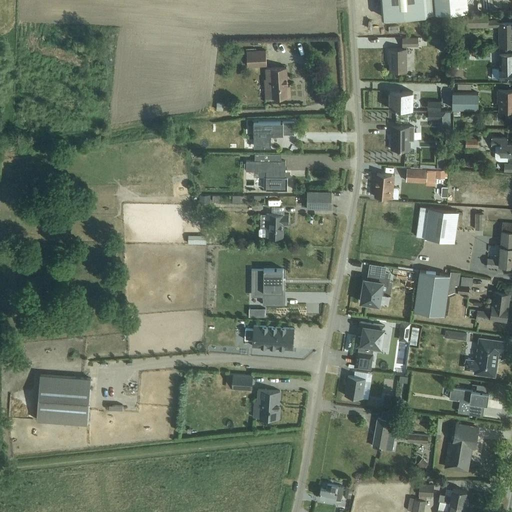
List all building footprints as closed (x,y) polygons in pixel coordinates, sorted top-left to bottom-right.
[(382,0),(384,18),(466,11),(465,0),(382,0)] [(454,22),(466,22),(466,14),(454,15),(454,22)] [(499,46),(511,46),(511,22),(499,23),(499,20),(488,20),(487,14),(468,14),(468,27),(499,26),(499,46)] [(418,38),(402,38),(402,46),(418,46),(418,38)] [(388,48),(388,59),(390,59),(390,71),(406,71),(406,48),(388,48)] [(266,50),(247,51),(247,66),(267,65),(266,50)] [(467,53),(450,53),(450,67),(457,67),(457,61),(467,61),(467,53)] [(511,54),(499,54),(499,67),(492,68),(493,78),(511,77),(511,54)] [(266,68),(267,79),(263,79),(264,98),(290,97),(290,85),(287,86),(286,67),(266,68)] [(498,102),(498,110),(511,110),(511,88),(497,89),(496,102),(498,102)] [(413,90),(390,90),(389,109),(413,109),(413,90)] [(457,92),(452,92),(452,108),(478,108),(478,92),(470,92),(457,92)] [(269,121),(258,121),(258,148),(271,148),(271,146),(271,140),(271,134),(283,134),(294,134),(294,128),(294,121),(293,121),(269,121)] [(409,150),(409,140),(414,140),(414,126),(391,126),(391,135),(392,135),(392,150),(409,150)] [(478,146),(478,138),(463,137),(463,140),(466,140),(465,146),(472,146),(472,148),(478,148),(478,146)] [(507,160),(507,154),(511,154),(511,142),(507,142),(508,137),(491,137),(491,144),(495,144),(494,155),(495,158),(497,159),(499,160),(507,160)] [(246,160),(246,166),(246,170),(254,171),(256,171),(266,171),(266,174),(266,177),(266,182),(266,183),(266,189),(266,190),(279,190),(287,190),(287,183),(287,177),(285,177),(285,171),(285,165),(285,161),(281,161),(277,161),(270,161),(263,160),(259,160),(257,160),(255,160),(246,160)] [(511,162),(504,162),(503,170),(511,170),(511,162)] [(407,167),(406,180),(426,181),(426,168),(407,167)] [(378,197),(381,197),(392,198),(398,198),(399,189),(397,187),(393,187),(390,187),(391,174),(377,173),(374,196),(378,197)] [(331,206),(331,191),(307,191),(307,206),(331,206)] [(454,241),(458,211),(429,207),(424,237),(454,241)] [(483,212),(474,212),(475,229),(483,229),(483,212)] [(260,229),(258,230),(258,235),(260,236),(263,236),(263,237),(266,237),(283,237),(284,224),(288,224),(289,214),(284,214),(266,214),(266,228),(263,228),(263,229),(260,229)] [(511,265),(511,222),(502,222),(499,259),(487,258),(486,266),(499,267),(499,264),(511,265)] [(189,232),(189,242),(208,241),(208,232),(189,232)] [(283,304),(283,268),(263,268),(263,269),(255,269),(255,294),(263,294),(263,296),(263,304),(283,304)] [(363,286),(361,301),(367,302),(376,304),(379,304),(380,294),(389,295),(392,281),(388,280),(389,273),(370,270),(369,272),(368,279),(365,279),(364,286),(363,286)] [(450,274),(420,270),(414,310),(444,314),(447,294),(448,294),(454,292),(455,286),(458,286),(458,285),(459,285),(460,273),(450,271),(450,274)] [(461,286),(473,287),(473,278),(462,277),(461,286)] [(458,286),(458,294),(469,295),(469,287),(458,286)] [(510,293),(494,291),(492,305),(490,312),(477,310),(476,318),(490,320),(491,317),(506,319),(508,307),(510,293)] [(358,336),(356,346),(359,346),(356,367),(370,369),(373,349),(380,350),(384,325),(360,321),(359,331),(362,332),(363,332),(362,337),(358,336)] [(409,323),(401,322),(399,340),(407,341),(409,323)] [(246,328),(245,339),(252,340),(252,346),(261,346),(270,347),(270,345),(275,346),(275,348),(286,348),(293,349),(293,337),(294,328),(277,327),(253,325),(253,329),(246,328)] [(411,343),(419,344),(420,325),(412,325),(411,343)] [(444,337),(468,338),(468,328),(445,327),(444,337)] [(497,358),(498,350),(503,350),(503,346),(504,342),(479,338),(478,347),(476,361),(471,360),(466,359),(466,364),(465,368),(470,369),(475,370),(475,373),(494,376),(496,366),(497,358)] [(40,373),(36,420),(87,424),(91,377),(40,373)] [(252,389),(253,375),(226,373),(226,387),(252,389)] [(347,375),(344,395),(362,398),(365,378),(347,375)] [(488,398),(489,393),(486,392),(486,388),(487,385),(478,384),(477,383),(476,387),(476,391),(463,389),(451,387),(450,392),(449,398),(461,400),(469,401),(468,411),(467,413),(482,416),(483,411),(484,404),(487,404),(488,398)] [(280,408),(279,408),(280,391),(258,389),(257,401),(260,401),(258,417),(279,419),(280,408)] [(395,432),(388,430),(390,420),(378,418),(373,446),(392,449),(395,432)] [(469,457),(471,447),(474,448),(478,428),(456,424),(453,443),(450,443),(445,466),(465,470),(467,457),(469,457)] [(427,443),(428,435),(408,433),(407,441),(427,443)] [(422,457),(416,463),(422,469),(428,463),(422,457)] [(341,500),(343,486),(327,483),(326,489),(321,488),(319,496),(341,500)] [(346,485),(344,496),(350,497),(352,486),(352,484),(346,483),(346,485)] [(419,499),(425,500),(431,500),(432,495),(433,495),(433,485),(419,484),(419,499)] [(440,493),(438,500),(439,501),(450,502),(464,505),(466,491),(452,488),(452,489),(446,488),(445,494),(440,493)] [(423,511),(425,500),(419,499),(409,497),(407,510),(416,511),(423,511)] [(450,502),(439,501),(437,511),(462,511),(464,505),(450,502)]
